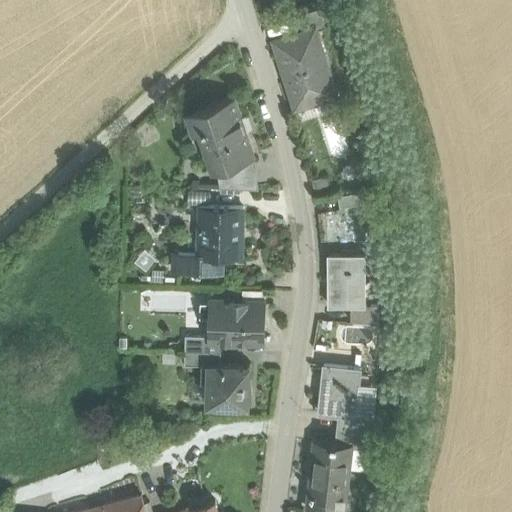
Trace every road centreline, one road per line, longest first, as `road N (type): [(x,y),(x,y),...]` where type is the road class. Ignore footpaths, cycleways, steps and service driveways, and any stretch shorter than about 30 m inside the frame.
road 1 (residential): [(277,511),(308,259),(298,186),(251,17)]
road 2 (residential): [(251,17),(0,232)]
